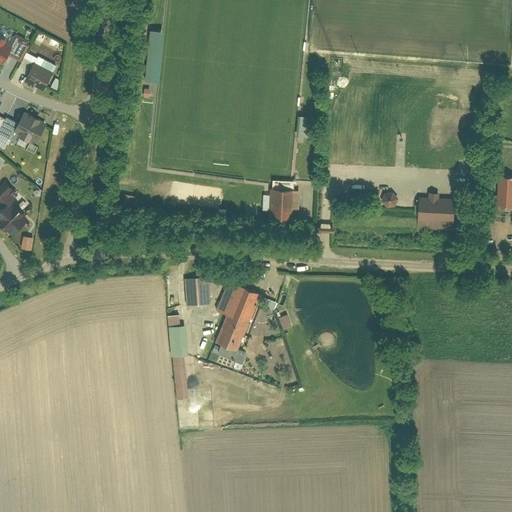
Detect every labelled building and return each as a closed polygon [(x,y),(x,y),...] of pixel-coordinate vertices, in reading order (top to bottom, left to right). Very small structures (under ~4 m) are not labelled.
[(147,30),(144,81),(158,81),(160,30),(147,30)] [(44,33),(40,41),(50,46),(54,39),(44,33)] [(12,45),(0,38),(0,63),(2,65),(12,45)] [(18,71),(29,77),(34,66),(37,59),(26,54),(18,71)] [(53,76),(34,66),(29,77),(26,82),(45,92),(53,76)] [(48,125),(25,114),(15,133),(39,145),(48,125)] [(296,135),(310,137),(312,117),(298,115),(296,135)] [(511,173),(499,173),(497,200),(511,200),(511,173)] [(275,187),(273,217),(298,218),(299,189),(275,187)] [(394,190),(379,194),(382,207),(397,204),(394,190)] [(455,198),(419,196),(418,225),(453,226),(455,198)] [(12,202),(0,212),(0,222),(12,236),(29,220),(12,202)] [(20,247),(31,250),(34,237),(22,235),(20,247)] [(188,306),(211,304),(208,278),(185,280),(188,306)] [(229,315),(252,324),(263,296),(230,283),(219,311),(229,315)] [(284,329),(292,325),(286,313),(278,317),(284,329)] [(179,324),(179,314),(167,315),(167,325),(179,324)] [(252,324),(229,315),(218,342),(241,351),(252,324)] [(174,399),(187,398),(184,355),(187,354),(185,325),(169,326),(174,399)]
